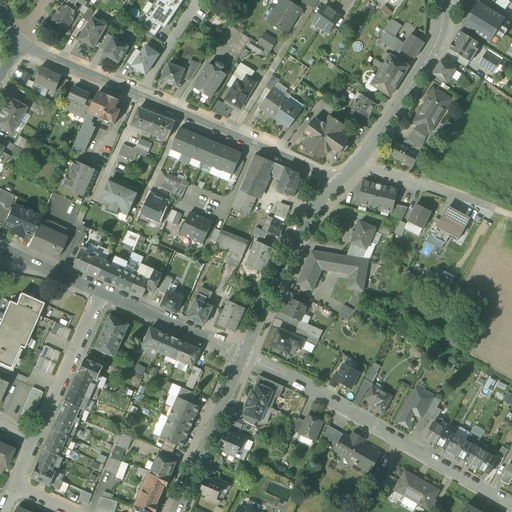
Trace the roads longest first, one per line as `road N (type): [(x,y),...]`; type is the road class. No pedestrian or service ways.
road 1 (residential): [(20,42),(305,166),(332,188)]
road 2 (residential): [(243,355),(511,507)]
road 3 (secondary): [(243,355),(300,224),(332,188)]
road 4 (secondary): [(359,161),(436,44),(440,1)]
road 5 (secondary): [(176,511),(243,355)]
road 6 (residential): [(35,439),(100,293)]
road 7 (residential): [(243,355),(100,293)]
